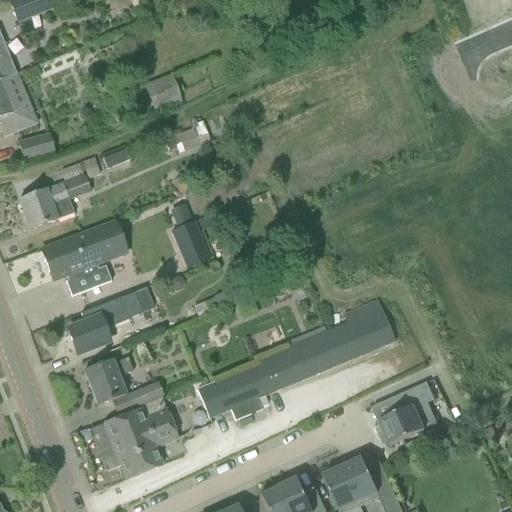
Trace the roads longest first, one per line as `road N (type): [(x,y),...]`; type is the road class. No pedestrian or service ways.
road 1 (tertiary): [(77,511),(0,314)]
road 2 (residential): [(348,429),(168,511)]
